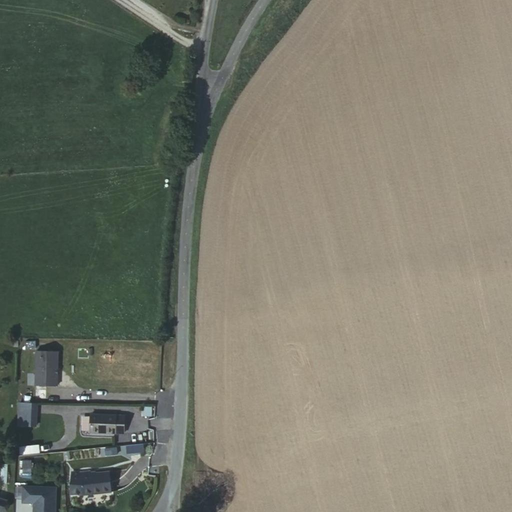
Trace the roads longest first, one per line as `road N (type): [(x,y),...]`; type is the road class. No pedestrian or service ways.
road 1 (tertiary): [(172,477),(195,145)]
road 2 (tertiary): [(195,145),(252,19),(269,0)]
road 3 (unclassified): [(210,0),(195,145)]
